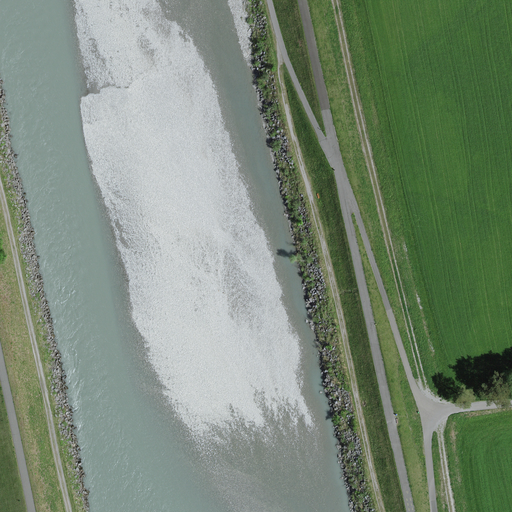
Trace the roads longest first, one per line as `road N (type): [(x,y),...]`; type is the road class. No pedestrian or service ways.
road 1 (track): [(282,48),(286,111),(381,511)]
road 2 (track): [(381,142),(439,378),(455,409),(465,511)]
road 3 (track): [(433,511),(427,413),(336,163)]
road 4 (track): [(0,183),(68,511)]
road 5 (track): [(0,358),(32,511)]
